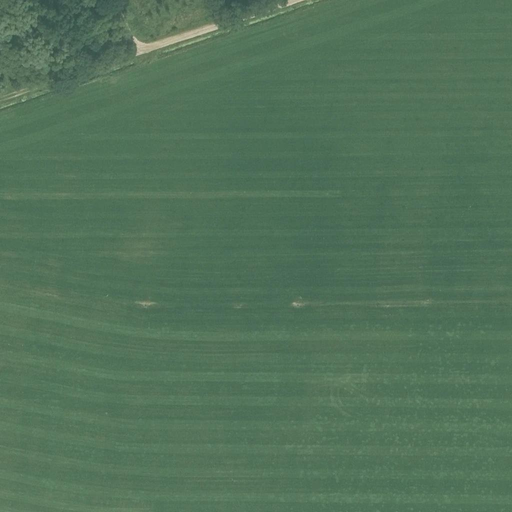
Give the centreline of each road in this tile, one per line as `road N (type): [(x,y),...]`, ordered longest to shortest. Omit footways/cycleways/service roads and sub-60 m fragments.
road 1 (track): [(139,51),(295,0)]
road 2 (track): [(0,101),(139,51)]
